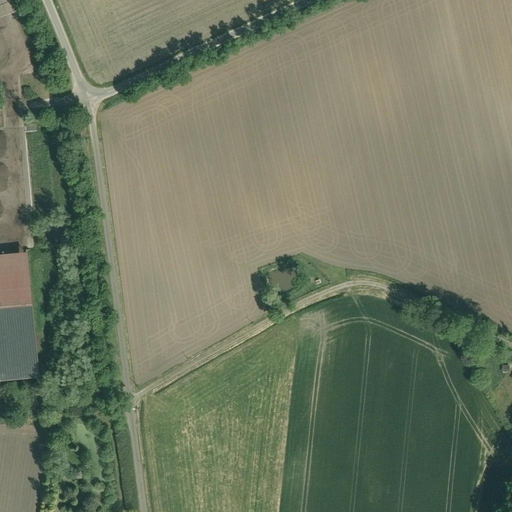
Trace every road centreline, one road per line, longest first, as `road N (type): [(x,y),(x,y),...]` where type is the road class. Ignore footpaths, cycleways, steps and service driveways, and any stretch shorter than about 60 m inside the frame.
road 1 (unclassified): [(142,511),(87,100)]
road 2 (residential): [(313,0),(87,100)]
